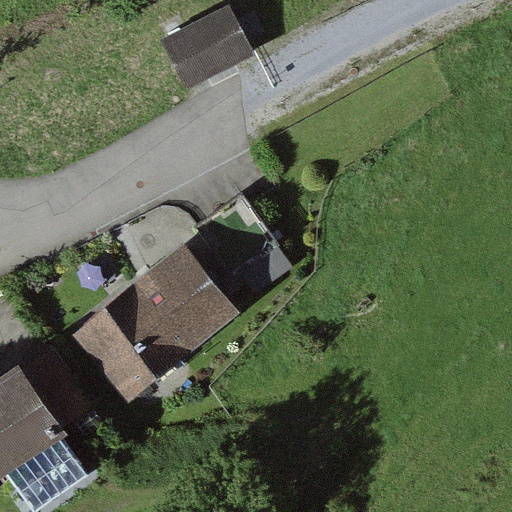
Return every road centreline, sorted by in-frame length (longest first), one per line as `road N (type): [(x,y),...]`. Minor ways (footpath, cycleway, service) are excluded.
road 1 (residential): [(247,104),(60,206),(0,229)]
road 2 (track): [(437,0),(247,104)]
